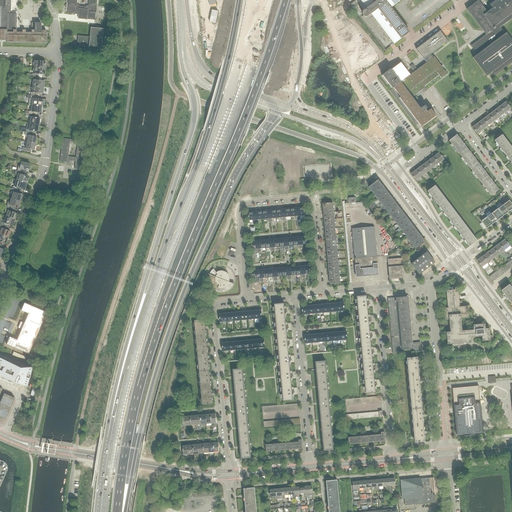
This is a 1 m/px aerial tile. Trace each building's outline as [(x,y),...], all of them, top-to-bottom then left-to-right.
[(41,30),(41,23),(34,23),(34,30),(31,30),(31,33),(25,32),(25,30),(22,30),(22,32),(16,32),(16,14),(10,14),(11,0),(16,1),(15,0),(0,0),(0,40),(6,41),(6,42),(47,43),(47,36),(46,36),(46,31),(41,30)] [(66,0),(68,6),(68,8),(65,11),(66,11),(66,10),(68,11),(68,14),(72,14),(72,15),(73,15),(73,14),(79,14),(78,19),(87,20),(87,19),(95,20),(97,0),(88,0),(88,7),(77,6),(77,0),(66,0)] [(395,43),(410,32),(390,6),(398,0),(362,0),(368,8),(364,11),(363,11),(363,12),(363,13),(363,14),(363,15),(363,16),(364,16),(364,17),(365,17),(366,17),(367,17),(368,17),(368,16),(371,14),(392,42),(393,41),(395,43)] [(481,63),(489,73),(511,56),(511,42),(500,27),(511,18),(511,0),(496,0),(490,5),(492,8),(487,12),(479,0),(467,9),(486,35),(491,30),(499,40),(476,58),(480,64),(481,63)] [(215,16),(218,17),(219,11),(212,9),(209,21),(214,22),(215,16)] [(102,49),(106,49),(107,39),(103,38),(104,29),(91,28),(90,37),(78,36),(77,47),(89,48),(89,49),(102,51),(102,49)] [(448,41),(440,30),(416,49),(424,59),(425,59),(427,62),(418,70),(413,64),(410,66),(414,71),(410,74),(401,63),(392,70),(392,69),(383,75),(393,88),(390,91),(416,126),(419,124),(421,127),(436,116),(431,109),(427,112),(426,110),(428,108),(425,105),(419,108),(411,98),(417,94),(422,90),(421,89),(439,75),(442,78),(447,73),(434,56),(432,58),(429,55),(448,41)] [(44,75),(45,68),(34,67),(33,74),(32,74),(29,74),(29,76),(32,77),(39,77),(39,75),(44,75)] [(33,80),(33,86),(43,87),(44,81),(39,80),(39,77),(32,77),(32,80),(33,80)] [(43,94),(43,87),(33,86),(32,92),(31,92),(30,95),(40,96),(40,94),(43,94)] [(39,99),(40,96),(30,95),(30,96),(27,95),(26,98),(29,99),(29,104),(32,105),(41,106),(42,100),(39,99)] [(506,102),(500,106),(505,113),(511,108),(506,102)] [(41,113),(41,106),(32,105),(31,112),(28,111),(28,114),(37,115),(37,113),(41,113)] [(500,117),(505,113),(500,106),(495,110),(500,117)] [(494,121),(500,117),(495,110),(489,114),(494,121)] [(37,115),(28,114),(28,117),(30,117),(29,124),(39,125),(40,118),(36,118),(37,115)] [(489,125),(494,121),(489,114),(484,119),(489,125)] [(483,130),(489,125),(484,119),(478,123),(483,130)] [(477,134),(483,130),(478,123),(472,127),(477,134)] [(37,132),(39,125),(29,124),(28,130),(21,129),(20,131),(25,132),(34,134),(35,131),(37,132)] [(34,134),(25,132),(25,135),(28,136),(27,142),(35,144),(37,137),(34,137),(34,134)] [(449,141),(460,155),(467,149),(457,135),(449,141)] [(511,147),(502,135),(495,140),(499,146),(505,154),(511,148),(511,147)] [(63,139),(60,162),(68,163),(68,161),(75,162),(75,169),(82,170),(86,141),(63,139)] [(34,150),(35,144),(27,142),(26,149),(22,148),(22,151),(30,153),(31,150),(34,150)] [(460,155),(470,168),(478,162),(467,149),(460,155)] [(439,153),(433,157),(438,163),(444,159),(439,153)] [(433,168),(438,163),(433,157),(428,161),(433,168)] [(427,172),(433,168),(428,161),(422,165),(427,172)] [(30,164),(21,162),(20,166),(19,166),(17,170),(26,173),(26,170),(28,171),(30,164)] [(470,168),(480,182),(488,176),(478,162),(470,168)] [(422,176),(427,172),(422,165),(417,170),(422,176)] [(18,176),(16,180),(26,183),(28,176),(25,176),(26,173),(17,170),(16,170),(15,170),(14,175),(18,176)] [(416,180),(422,176),(417,170),(411,174),(416,180)] [(480,182),(491,196),(499,190),(488,176),(480,182)] [(22,189),(24,190),(26,183),(16,180),(15,187),(14,187),(12,188),(21,191),(22,189)] [(369,187),(378,200),(388,192),(378,180),(369,187)] [(435,186),(428,191),(438,205),(446,199),(435,186)] [(20,193),(21,191),(12,188),(10,194),(12,194),(11,197),(16,198),(21,200),(23,194),(20,193)] [(378,200),(388,212),(397,205),(388,192),(378,200)] [(8,201),(6,207),(15,210),(16,207),(19,208),(21,200),(16,198),(11,197),(10,201),(8,201)] [(456,213),(446,199),(438,205),(449,219),(456,213)] [(323,203),(324,220),(334,219),(333,203),(323,203)] [(351,282),(344,204),(342,204),(349,282),(351,282)] [(498,209),(503,216),(509,212),(504,204),(498,209)] [(407,217),(397,205),(388,212),(397,224),(407,217)] [(14,212),(15,210),(6,207),(6,210),(8,211),(6,217),(14,220),(17,214),(14,212)] [(298,219),(297,208),(290,208),(291,216),(296,216),(296,219),(298,219)] [(492,213),(498,220),(503,216),(498,209),(492,213)] [(256,223),(255,212),(248,212),(249,220),(254,220),(254,223),(256,223)] [(459,233),(467,227),(456,213),(449,219),(459,233)] [(487,217),(492,224),(498,220),(492,213),(487,217)] [(12,226),(14,220),(6,217),(4,223),(2,222),(1,225),(8,228),(9,225),(12,226)] [(397,224),(406,237),(416,229),(407,217),(397,224)] [(481,221),(486,229),(492,224),(487,217),(481,221)] [(336,235),(334,219),(324,220),(326,236),(336,235)] [(2,229),(0,232),(0,234),(8,238),(10,232),(7,230),(8,228),(1,225),(0,228),(2,229)] [(374,227),(352,229),(356,277),(379,275),(374,227)] [(477,241),(467,227),(459,233),(469,247),(477,241)] [(425,242),(416,229),(406,237),(416,249),(425,242)] [(326,236),(327,252),(337,251),(336,235),(326,236)] [(298,249),(301,248),(300,237),(293,237),(293,245),(298,245),(298,249)] [(286,238),(279,239),(279,247),(284,246),(284,250),(287,250),(286,238)] [(272,239),(265,240),(265,248),(270,248),(271,251),(273,251),(272,239)] [(505,239),(499,244),(504,250),(510,246),(505,239)] [(259,252),(258,241),(251,241),(251,249),(256,249),(257,252),(259,252)] [(499,254),(504,250),(499,244),(494,248),(499,254)] [(493,259),(499,254),(494,248),(488,252),(493,259)] [(398,249),(396,251),(402,257),(404,255),(398,249)] [(339,267),(337,251),(327,252),(329,268),(339,267)] [(419,275),(435,263),(431,257),(432,256),(430,253),(429,254),(427,252),(411,264),(419,275)] [(488,263),(493,259),(488,252),(483,256),(488,263)] [(477,261),(482,267),(488,263),(483,256),(477,261)] [(403,267),(406,267),(405,258),(388,259),(390,279),(404,278),(403,267)] [(303,278),(302,266),(295,267),(296,275),(301,274),(301,278),(303,278)] [(288,267),(281,268),(282,276),(287,276),(287,279),(289,279),(288,267)] [(330,285),(340,284),(339,267),(329,268),(330,285)] [(234,284),(227,281),(228,280),(228,279),(227,278),(227,277),(227,276),(226,275),(226,274),(225,274),(224,274),(224,273),(225,271),(224,271),(223,271),(222,271),(221,271),(220,271),(219,271),(218,272),(217,272),(216,273),(213,269),(213,270),(212,270),(211,271),(211,272),(210,273),(210,274),(209,275),(209,276),(209,277),(208,278),(208,279),(209,280),(209,281),(209,282),(209,283),(210,284),(210,285),(211,286),(211,287),(212,288),(213,289),(214,290),(215,290),(216,291),(217,291),(218,291),(219,292),(220,292),(221,292),(222,292),(223,292),(224,291),(225,291),(226,291),(227,290),(228,290),(229,289),(230,289),(230,288),(231,287),(232,286),(233,285),(233,284),(234,284)] [(274,269),(267,269),(268,277),(273,277),(273,280),(275,280),(274,269)] [(254,279),(259,278),(259,281),(261,281),(260,270),(253,271),(254,274),(254,278),(254,279)] [(501,290),(511,303),(511,302),(511,288),(509,284),(501,290)] [(485,324),(473,325),(473,330),(462,331),(461,319),(469,318),(468,306),(460,307),(458,289),(446,290),(448,308),(444,308),(445,320),(449,320),(450,332),(446,332),(447,345),(471,342),(471,338),(482,336),(482,341),(491,341),(490,328),(486,329),(485,324)] [(358,313),(368,312),(367,295),(357,296),(358,313)] [(391,328),(410,326),(407,297),(398,298),(398,297),(396,297),(396,298),(388,299),(391,328)] [(9,337),(6,344),(15,348),(28,354),(31,347),(43,320),(46,313),(45,312),(24,303),(21,310),(28,313),(24,323),(21,322),(20,324),(18,328),(21,329),(17,340),(9,337)] [(275,320),(285,319),(284,303),(274,304),(275,320)] [(370,328),(368,312),(358,313),(360,329),(370,328)] [(195,320),(196,337),(206,336),(205,329),(207,329),(206,326),(205,327),(204,319),(195,320)] [(287,336),(285,319),(275,320),(277,337),(287,336)] [(412,344),(410,326),(391,328),(393,354),(420,352),(420,344),(412,344)] [(371,344),(370,328),(360,329),(361,345),(371,344)] [(196,337),(198,354),(208,353),(207,346),(208,346),(208,343),(207,343),(206,336),(196,337)] [(289,352),(287,336),(277,337),(278,353),(289,352)] [(363,361),(373,360),(371,344),(361,345),(363,361)] [(290,368),(289,352),(278,353),(280,369),(290,368)] [(0,378),(12,384),(13,382),(16,383),(19,384),(26,386),(30,374),(32,367),(24,364),(0,353),(0,378)] [(198,354),(199,371),(209,370),(209,363),(210,363),(209,360),(208,360),(208,353),(198,354)] [(419,374),(417,357),(407,358),(409,375),(419,374)] [(374,377),(373,360),(363,361),(364,377),(374,377)] [(315,362),(317,380),(327,379),(326,370),(328,370),(328,369),(326,369),(325,361),(315,362)] [(234,387),(244,386),(244,378),(245,377),(245,376),(243,376),(243,368),(233,369),(234,387)] [(292,384),(290,368),(280,369),(282,385),(292,384)] [(199,371),(201,388),(211,387),(210,380),(211,380),(211,377),(210,377),(209,370),(199,371)] [(420,391),(419,374),(409,375),(410,392),(420,391)] [(374,377),(364,377),(366,394),(376,393),(374,377)] [(319,397),(329,396),(328,387),(330,387),(329,385),(328,385),(327,379),(317,380),(319,397)] [(293,400),(292,384),(282,385),(283,401),(293,400)] [(245,393),(244,386),(234,387),(236,405),(246,404),(245,395),(247,394),(247,393),(245,393)] [(483,433),(478,386),(452,388),(457,436),(483,433)] [(0,417),(5,419),(5,418),(14,398),(3,393),(1,400),(0,399),(0,394),(2,389),(0,387),(0,417)] [(211,394),(211,387),(201,388),(202,405),(212,404),(212,397),(213,397),(212,394),(211,394)] [(410,392),(412,409),(422,408),(420,391),(410,392)] [(319,397),(320,415),(330,414),(329,404),(331,403),(331,402),(329,402),(329,396),(319,397)] [(238,423),(248,422),(247,411),(248,411),(248,410),(247,410),(246,404),(236,405),(238,423)] [(424,425),(422,408),(412,409),(413,425),(424,425)] [(322,433),(332,432),(331,420),(333,420),(333,419),(331,419),(330,414),(320,415),(322,433)] [(248,427),(248,422),(238,423),(239,441),(249,440),(248,428),(250,428),(250,427),(248,427)] [(413,425),(415,443),(425,442),(424,425),(413,425)] [(322,433),(324,451),(334,450),(333,439),(334,439),(334,438),(333,438),(332,432),(322,433)] [(349,445),(385,441),(384,432),(348,435),(349,445)] [(239,441),(241,459),(251,458),(250,447),(252,447),(252,446),(250,446),(249,440),(239,441)] [(266,452),(302,449),(302,440),(265,442),(266,452)] [(435,495),(431,495),(430,478),(433,478),(433,477),(402,480),(405,506),(436,503),(435,495)] [(328,497),(338,496),(337,480),(326,481),(328,497)] [(245,504),(256,503),(254,488),(244,489),(245,504)] [(329,511),(334,511),(340,511),(338,496),(328,497),(329,511)] [(245,511),(256,511),(256,503),(245,504),(245,511)]
